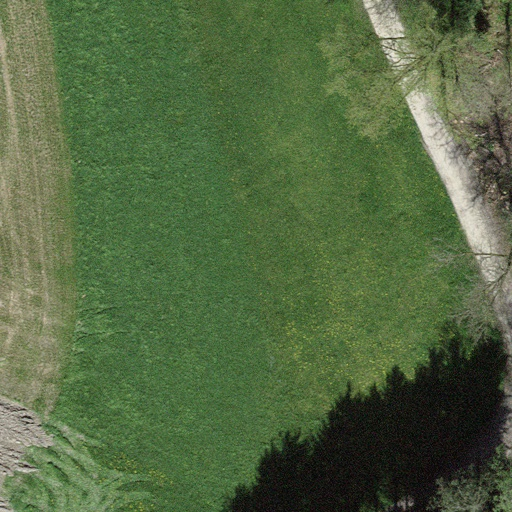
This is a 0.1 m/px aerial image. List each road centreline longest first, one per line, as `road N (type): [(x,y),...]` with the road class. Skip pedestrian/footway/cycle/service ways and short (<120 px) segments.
road 1 (track): [(373,0),(511,324)]
road 2 (track): [(511,400),(462,475),(400,511)]
